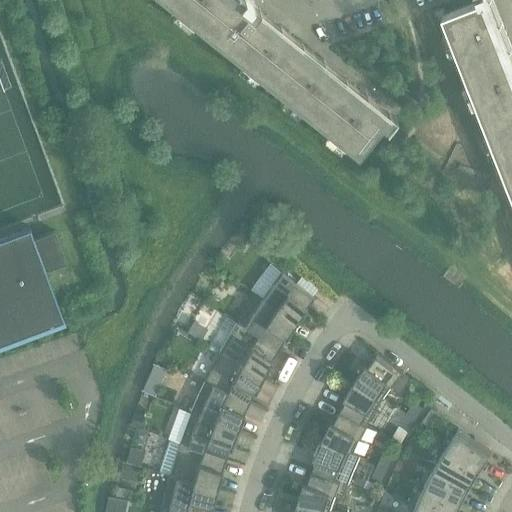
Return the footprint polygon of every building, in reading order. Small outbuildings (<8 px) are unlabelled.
[(259,8),(248,0),(164,0),(356,153),(388,114),(258,10),(259,8)] [(511,52),(491,0),(480,0),(444,14),(511,189),(511,52)] [(233,236),(244,244),(254,231),(243,223),(233,236)] [(0,348),(65,324),(63,318),(62,315),(45,271),(66,263),(54,231),(33,239),(31,232),(29,227),(15,232),(0,237),(0,348)] [(261,297),(255,293),(254,293),(295,322),(306,307),(305,306),(312,297),(315,299),(316,298),(281,271),(272,283),(261,297)] [(244,309),(242,313),(236,322),(278,347),(284,337),(285,337),(295,322),(254,293),(244,309)] [(226,315),(209,344),(219,350),(263,374),(263,373),(272,358),(271,357),(278,347),(236,322),(226,315)] [(253,390),(254,391),(263,374),(219,350),(211,367),(204,381),(248,401),(253,390)] [(411,380),(375,352),(374,353),(377,355),(369,365),(367,363),(355,380),(383,398),(392,385),(402,392),(411,380)] [(157,384),(147,380),(143,390),(153,395),(157,384)] [(367,424),(376,410),(383,398),(355,380),(345,397),(347,398),(341,409),(339,408),(338,409),(367,424)] [(204,381),(198,394),(190,411),(236,430),(244,413),(243,412),(248,401),(204,381)] [(423,408),(414,401),(406,413),(416,419),(423,408)] [(332,420),(323,437),(323,438),(360,455),(353,452),(358,440),(367,424),(338,409),(340,411),(334,422),(332,420)] [(431,409),(422,421),(432,428),(440,415),(431,409)] [(190,411),(184,429),(179,443),(225,458),(229,447),(230,447),(236,430),(190,411)] [(406,413),(398,425),(408,430),(416,419),(406,413)] [(134,414),(130,424),(141,428),(145,418),(134,414)] [(480,469),(491,452),(458,428),(445,447),(480,469)] [(313,469),(310,468),(310,469),(348,484),(355,468),(360,455),(323,438),(315,456),(318,457),(313,469)] [(158,472),(169,474),(216,488),(222,470),(221,470),(225,458),(179,443),(169,440),(158,472)] [(470,485),(480,469),(445,447),(434,466),(470,485)] [(394,456),(384,451),(378,464),(388,469),(394,456)] [(407,465),(399,460),(395,469),(403,473),(407,465)] [(372,476),(382,481),(388,469),(378,464),(372,476)] [(434,466),(425,485),(462,502),(470,485),(434,466)] [(305,481),(299,499),(298,500),(330,510),(335,495),(343,498),(348,484),(310,469),(309,469),(312,471),(308,482),(305,481)] [(169,474),(164,493),(161,507),(182,511),(209,511),(210,506),(211,506),(216,488),(169,474)] [(433,511),(457,511),(462,502),(425,485),(416,505),(433,511)] [(116,487),(114,496),(125,499),(128,490),(116,487)] [(113,496),(112,503),(124,506),(125,499),(114,496),(113,496)] [(329,511),(330,510),(298,500),(295,511),(329,511)]
